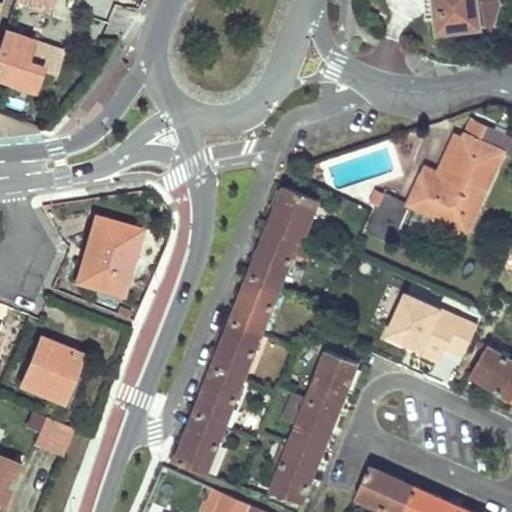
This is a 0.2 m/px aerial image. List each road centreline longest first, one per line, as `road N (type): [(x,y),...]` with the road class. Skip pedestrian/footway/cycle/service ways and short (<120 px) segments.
road 1 (residential): [(374,81),(297,119),(283,135),(171,418),(157,429),(131,430)]
road 2 (tertiary): [(198,161),(195,267),(131,430)]
road 3 (tertiary): [(154,58),(90,135),(0,152)]
road 4 (tertiary): [(189,118),(246,115),(265,101),(309,0)]
road 5 (residential): [(366,423),(372,392),(403,381),(511,434)]
road 6 (residential): [(511,504),(378,443),(366,423)]
road 7 (residential): [(511,87),(479,82),(431,91),(374,81)]
